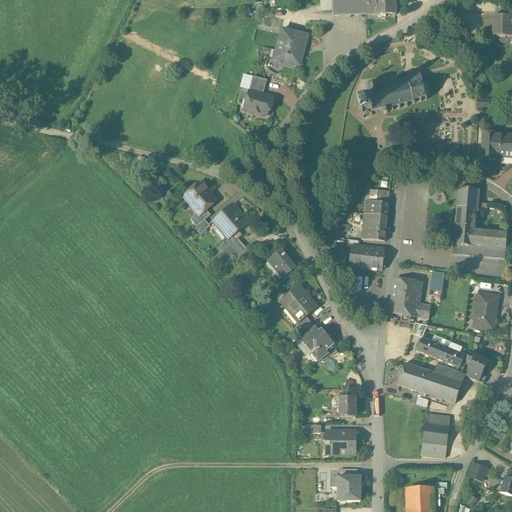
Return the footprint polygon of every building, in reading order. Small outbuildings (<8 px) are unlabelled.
[(350,0),(332,0),(333,15),(351,15),(350,0)] [(350,0),(351,15),(360,14),(359,6),(370,6),(370,0),(350,0)] [(395,0),(370,0),(370,6),(359,6),(360,14),(375,14),(375,16),(396,15),(395,0)] [(511,16),(493,16),(492,37),(511,37),(511,16)] [(309,37),(282,30),(274,60),(301,67),(309,37)] [(408,79),(401,81),(401,79),(400,79),(400,81),(394,83),(394,81),(393,81),(393,83),(387,85),(387,83),(385,84),(386,85),(379,87),(379,86),(380,85),(380,84),(378,85),(375,84),(375,82),(374,82),(374,84),(370,84),(369,83),(368,84),(370,85),(368,88),(366,88),(365,89),(367,89),(370,97),(369,98),(368,98),(368,100),(366,101),(366,99),(365,98),(362,99),(361,100),(362,102),(360,102),(359,100),(358,101),(358,103),(356,104),(356,105),(357,105),(358,106),(359,106),(360,111),(359,111),(360,113),(358,113),(359,115),(361,114),(362,114),(362,116),(363,116),(364,117),(363,119),(364,119),(365,118),(365,117),(364,114),(370,112),(371,115),(372,115),(372,116),(373,116),(372,113),(373,113),(373,114),(376,113),(376,114),(383,112),(384,113),(386,114),(388,114),(389,112),(388,111),(392,110),(393,112),(394,112),(393,109),(399,108),(400,110),(401,110),(400,107),(406,106),(407,108),(408,108),(407,105),(414,103),(414,105),(416,104),(415,102),(420,100),(421,103),(422,102),(421,100),(425,99),(427,100),(428,100),(426,98),(429,94),(431,94),(431,93),(429,93),(428,88),(430,87),(429,86),(427,87),(423,85),(423,82),(420,70),(406,73),(408,79)] [(267,81),(253,78),(250,90),(264,94),(267,81)] [(274,99),(249,93),(247,101),(250,105),(248,112),(267,117),(270,108),(272,109),(274,99)] [(511,150),(501,150),(501,135),(483,134),(483,141),(496,142),(495,160),(500,160),(501,157),(511,157),(511,150)] [(511,135),(501,135),(501,150),(511,150),(511,135)] [(496,142),(483,141),(482,160),(495,160),(496,142)] [(350,182),(343,180),(342,189),(349,190),(350,182)] [(203,183),(198,188),(196,186),(194,186),(192,187),(192,189),(185,195),(195,208),(193,210),(197,215),(200,217),(207,211),(213,206),(213,203),(209,198),(211,196),(211,193),(203,183)] [(479,191),(458,189),(454,246),(474,248),(474,246),(485,247),(485,245),(493,246),(493,248),(506,249),(507,234),(475,232),(479,191)] [(376,203),(366,202),(364,215),(375,216),(376,203)] [(388,205),(376,203),(375,216),(387,217),(388,205)] [(232,206),(213,222),(219,229),(221,227),(230,238),(231,239),(247,224),(232,206)] [(207,211),(200,217),(197,215),(191,220),(197,228),(205,221),(211,216),(207,211)] [(375,216),(364,215),(363,227),(371,228),(371,222),(374,223),(375,216)] [(387,217),(375,216),(374,223),(371,222),(371,228),(374,229),(386,230),(387,217)] [(197,228),(195,230),(200,236),(210,227),(205,221),(197,228)] [(371,228),(363,227),(362,240),(372,241),(374,229),(371,228)] [(386,230),(374,229),(372,241),(385,243),(386,230)] [(230,238),(217,249),(222,254),(234,243),(231,239),(230,238)] [(222,254),(218,257),(224,263),(233,255),(237,261),(247,252),(237,241),(234,243),(222,254)] [(358,248),(352,248),(350,268),(361,269),(362,270),(369,271),(370,270),(382,271),(384,251),(358,248)] [(282,254),(280,251),(268,261),(282,278),(294,268),(284,256),(284,255),(283,254),(282,254)] [(430,290),(442,292),(445,273),(433,271),(430,290)] [(412,283),(393,280),(392,293),(393,293),(390,314),(405,316),(408,295),(411,295),(412,283)] [(421,306),(413,305),(414,299),(418,299),(418,297),(420,297),(421,284),(412,283),(411,295),(408,295),(405,316),(420,318),(421,306)] [(317,309),(299,287),(281,303),(298,324),(299,324),(306,318),(317,309)] [(487,295),(479,294),(474,329),(494,332),(498,304),(486,302),(487,295)] [(499,296),(487,295),(486,302),(498,304),(499,296)] [(430,307),(421,306),(420,318),(429,319),(430,307)] [(306,318),(299,324),(298,324),(296,326),(301,332),(311,323),(306,318)] [(306,337),(315,329),(311,323),(301,332),(306,337)] [(425,327),(417,325),(415,334),(422,336),(425,327)] [(319,334),(315,329),(306,337),(301,341),(319,363),(328,355),(326,352),(332,346),(325,339),(327,337),(322,331),(319,334)] [(448,349),(450,344),(436,338),(433,343),(448,349)] [(433,343),(422,339),(417,352),(443,363),(443,362),(448,350),(448,349),(433,343)] [(461,349),(450,344),(448,349),(448,350),(459,354),(461,349)] [(459,354),(448,350),(443,362),(459,369),(464,356),(459,354)] [(472,364),(466,377),(484,385),(486,378),(482,376),(488,362),(479,358),(480,355),(476,353),(475,356),(470,354),(467,362),(472,364)] [(427,372),(404,364),(397,386),(419,393),(424,380),(427,372)] [(448,370),(437,366),(434,374),(427,372),(424,380),(430,381),(426,395),(455,405),(462,384),(465,376),(448,370)] [(424,380),(419,393),(426,395),(430,381),(424,380)] [(418,398),(416,405),(427,407),(428,400),(418,398)] [(356,418),(355,399),(341,399),(341,406),(340,406),(340,418),(356,418)] [(450,418),(426,415),(423,444),(446,448),(450,418)] [(322,427),(308,427),(308,435),(322,435),(322,427)] [(355,432),(327,432),(327,444),(325,444),(325,447),(330,447),(330,456),(355,456),(355,432)] [(446,448),(423,444),(422,456),(445,459),(446,448)] [(487,469),(473,465),(469,478),(482,483),(487,469)] [(339,478),(338,478),(338,492),(338,503),(360,503),(361,478),(357,478),(339,478)] [(511,480),(505,478),(504,482),(502,482),(500,488),(502,488),(500,493),(511,497),(511,480)] [(434,510),(434,490),(407,491),(408,511),(434,510)] [(471,508),(478,500),(470,494),(464,502),(471,508)]
